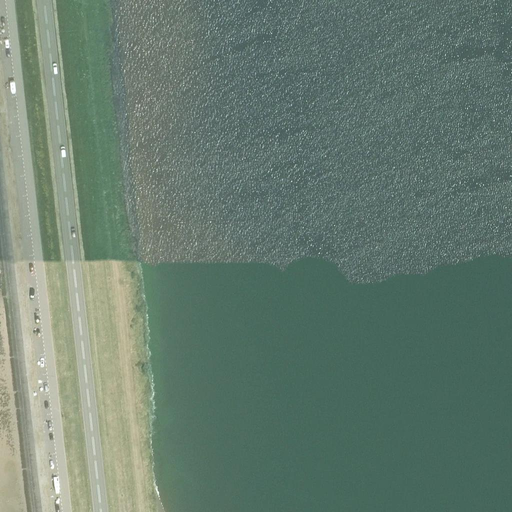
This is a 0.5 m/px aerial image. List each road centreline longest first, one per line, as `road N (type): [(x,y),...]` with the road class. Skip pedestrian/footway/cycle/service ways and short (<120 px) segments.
road 1 (trunk): [(98,511),(37,0)]
road 2 (unclassified): [(66,511),(9,0)]
